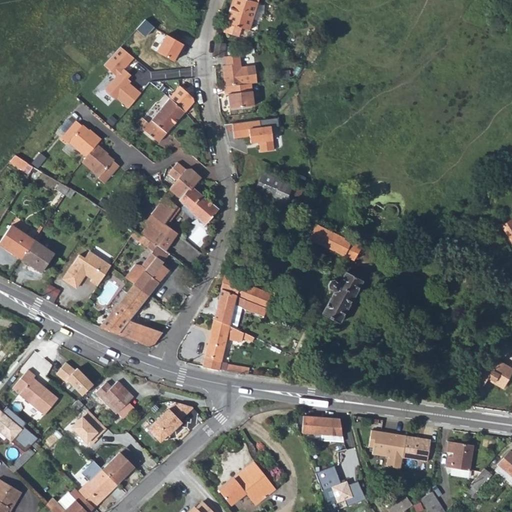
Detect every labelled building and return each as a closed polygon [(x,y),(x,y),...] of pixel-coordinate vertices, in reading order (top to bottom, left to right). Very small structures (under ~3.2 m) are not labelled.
[(231,0),(224,23),(226,24),(224,32),(238,37),(239,35),(245,37),(247,30),(249,31),(258,0),(231,0)] [(154,34),(145,26),(135,37),(144,45),(154,34)] [(168,35),(159,51),(175,60),(184,43),(168,35)] [(224,44),(215,42),(213,55),(213,59),(221,59),(224,44)] [(121,46),(105,65),(118,76),(106,90),(116,98),(118,97),(130,107),(142,93),(131,84),(133,81),(129,78),(132,75),(125,69),(134,58),(121,46)] [(236,56),(221,59),(223,68),(220,68),(224,89),(248,85),(256,83),(253,66),(239,68),(236,56)] [(184,86),(182,83),(162,106),(155,101),(136,123),(141,126),(140,127),(157,142),(193,102),(192,96),(182,88),(184,86)] [(224,89),(223,89),(225,97),(228,97),(230,111),(252,107),(248,85),(224,89)] [(258,118),(231,125),(235,140),(250,136),(252,142),(260,140),(262,150),(275,146),(270,123),(260,126),(258,118)] [(75,120),(61,137),(67,143),(68,142),(86,157),(97,144),(101,139),(90,129),(89,130),(82,124),(81,125),(75,120)] [(108,153),(97,144),(86,157),(81,162),(99,176),(98,177),(104,183),(119,166),(113,161),(114,160),(107,154),(108,153)] [(208,150),(200,151),(203,161),(210,159),(208,150)] [(20,171),(27,175),(32,167),(28,164),(15,155),(9,162),(21,169),(20,171)] [(167,174),(175,181),(184,170),(176,163),(167,174)] [(168,189),(179,197),(189,186),(191,187),(200,178),(190,169),(185,169),(184,170),(175,181),(168,189)] [(263,171),(252,195),(282,209),(286,199),(293,185),(263,171)] [(54,189),(63,194),(67,188),(58,182),(54,189)] [(302,189),(293,185),(286,199),(296,204),(302,189)] [(178,199),(188,209),(201,195),(191,187),(189,186),(179,197),(178,199)] [(69,198),(73,191),(67,188),(63,194),(69,198)] [(187,209),(205,224),(217,209),(201,195),(188,209),(187,209)] [(164,197),(152,215),(163,223),(176,206),(164,197)] [(172,237),(176,232),(163,223),(152,215),(148,221),(172,237)] [(511,218),(502,224),(511,241),(511,218)] [(148,221),(138,234),(140,235),(141,234),(164,250),(166,246),(172,237),(148,221)] [(0,238),(0,242),(21,257),(33,239),(10,223),(0,238)] [(360,246),(347,239),(314,223),(307,237),(352,260),(360,246)] [(129,236),(136,240),(140,235),(138,234),(133,230),(129,236)] [(134,266),(126,278),(132,283),(147,294),(167,269),(160,263),(168,253),(164,250),(141,234),(140,235),(136,240),(145,246),(146,245),(152,249),(138,269),(134,266)] [(53,252),(33,239),(21,257),(41,270),(53,252)] [(89,279),(96,284),(109,265),(110,264),(89,249),(83,256),(79,253),(62,278),(75,286),(84,273),(90,277),(89,279)] [(362,281),(345,271),(338,283),(332,280),(329,281),(326,285),(328,288),(333,290),(320,313),(322,314),(336,322),(338,323),(362,281)] [(236,296),(239,282),(224,275),(221,289),(236,296)] [(271,295),(239,282),(236,296),(265,308),(266,308),(271,295)] [(132,283),(98,327),(152,345),(162,331),(131,320),(131,319),(130,317),(147,294),(132,283)] [(59,291),(48,284),(44,290),(56,296),(59,291)] [(221,289),(213,320),(228,327),(236,330),(241,308),(243,308),(262,316),(265,308),(236,296),(221,289)] [(56,296),(44,290),(39,297),(52,303),(56,296)] [(333,327),(336,322),(322,314),(319,319),(333,327)] [(213,320),(202,366),(217,370),(225,339),(239,342),(241,332),(236,330),(228,327),(213,320)] [(511,371),(511,369),(488,356),(484,365),(473,383),(481,387),(486,378),(503,388),(511,371)] [(110,360),(102,357),(100,361),(108,365),(109,363),(110,360)] [(95,384),(79,368),(76,370),(66,362),(56,374),(66,383),(68,381),(82,396),(95,384)] [(30,367),(14,385),(44,413),(59,397),(36,376),(38,374),(30,367)] [(107,382),(96,392),(117,414),(117,413),(129,402),(134,397),(118,381),(112,387),(107,382)] [(75,413),(84,405),(78,399),(70,407),(75,413)] [(129,402),(117,413),(123,419),(135,408),(129,402)] [(193,406),(180,403),(178,404),(187,414),(194,408),(193,406)] [(178,404),(172,410),(181,420),(187,414),(178,404)] [(0,430),(12,441),(22,428),(0,408),(0,430)] [(151,431),(158,439),(163,439),(168,435),(182,422),(181,420),(172,410),(170,408),(155,421),(156,422),(151,426),(151,431)] [(88,411),(72,428),(89,447),(107,430),(88,411)] [(321,440),(342,441),(339,419),(303,417),(302,433),(322,434),(321,440)] [(401,468),(402,458),(406,436),(371,430),(369,447),(373,448),(372,455),(387,457),(385,466),(401,468)] [(402,458),(426,461),(430,440),(406,436),(402,458)] [(447,456),(445,467),(451,468),(469,470),(473,445),(447,441),(446,452),(451,453),(450,457),(447,456)] [(34,453),(29,448),(8,468),(13,474),(34,453)] [(134,466),(139,461),(126,448),(121,453),(134,466)] [(511,476),(511,453),(509,451),(497,465),(498,465),(511,476)] [(120,452),(102,470),(116,485),(135,467),(134,466),(121,453),(120,452)] [(226,483),(218,489),(231,506),(245,495),(254,506),(275,490),(253,462),(240,472),(233,477),(234,478),(227,484),(226,483)] [(94,507),(116,485),(102,470),(101,469),(96,464),(85,475),(90,481),(78,492),(94,507)] [(511,484),(511,476),(498,465),(495,470),(511,484)] [(316,473),(321,490),(330,487),(337,504),(344,501),(346,507),(365,499),(357,482),(348,484),(346,480),(340,482),(334,466),(316,473)] [(468,478),(469,470),(451,468),(450,476),(468,478)] [(489,473),(483,468),(470,483),(471,484),(477,489),(489,473)] [(23,492),(0,478),(0,511),(8,511),(9,508),(12,509),(23,492)] [(471,496),(477,489),(471,484),(465,491),(471,496)] [(88,511),(94,507),(78,492),(76,489),(70,495),(68,493),(57,503),(52,497),(44,505),(51,511),(88,511)] [(431,492),(420,499),(428,511),(436,511),(442,508),(431,492)] [(406,496),(397,502),(402,511),(405,510),(413,505),(406,496)] [(388,509),(390,511),(402,511),(397,502),(388,509)] [(197,511),(212,511),(204,503),(196,510),(198,511),(197,511)]
